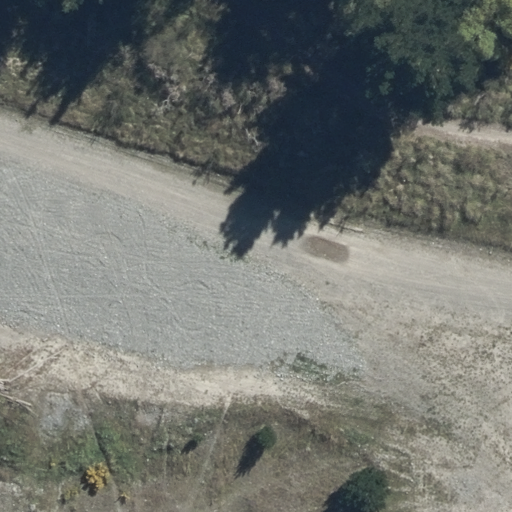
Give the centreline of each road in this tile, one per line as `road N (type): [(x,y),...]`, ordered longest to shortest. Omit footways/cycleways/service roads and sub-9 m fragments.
road 1 (track): [(511,290),(0,131)]
road 2 (track): [(180,0),(221,18),(359,113),(511,131)]
